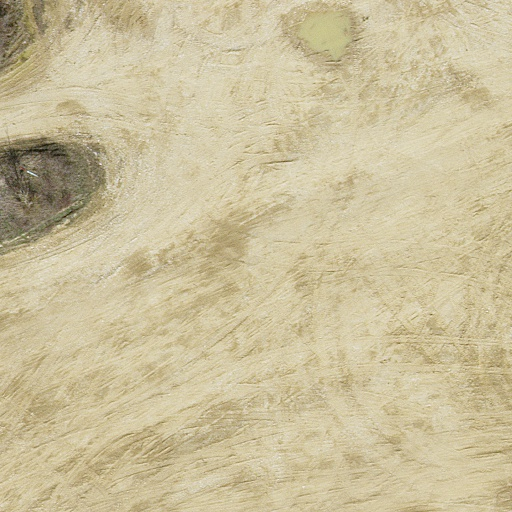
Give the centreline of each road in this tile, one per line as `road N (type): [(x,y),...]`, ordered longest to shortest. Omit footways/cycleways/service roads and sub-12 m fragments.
road 1 (track): [(0,123),(74,106),(511,50)]
road 2 (track): [(511,433),(332,429),(0,489)]
road 3 (track): [(511,392),(332,429),(103,511)]
